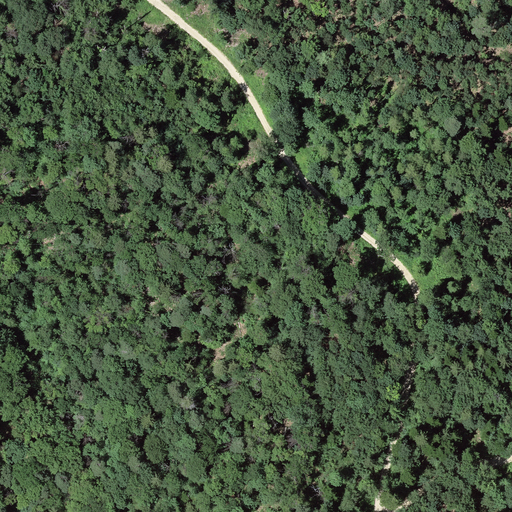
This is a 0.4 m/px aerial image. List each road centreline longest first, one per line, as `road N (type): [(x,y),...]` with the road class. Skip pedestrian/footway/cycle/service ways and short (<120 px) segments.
road 1 (track): [(154,0),(230,69),(289,161),(391,254),(407,282),(415,342),(372,510)]
road 2 (track): [(372,510),(511,459)]
